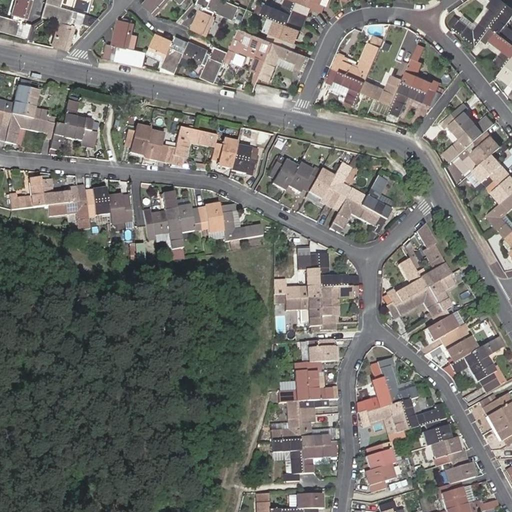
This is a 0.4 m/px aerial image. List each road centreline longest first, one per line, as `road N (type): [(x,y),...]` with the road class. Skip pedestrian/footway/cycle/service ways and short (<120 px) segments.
road 1 (residential): [(367,262),(211,180),(0,158)]
road 2 (tertiary): [(298,121),(71,69)]
road 3 (residential): [(511,506),(440,386),(373,335)]
road 4 (residential): [(298,121),(337,29),(370,14),(424,23)]
road 5 (residential): [(373,335),(348,382),(341,511)]
road 6 (tertiary): [(443,193),(413,153),(394,143),(298,121)]
road 7 (residential): [(424,23),(511,119)]
